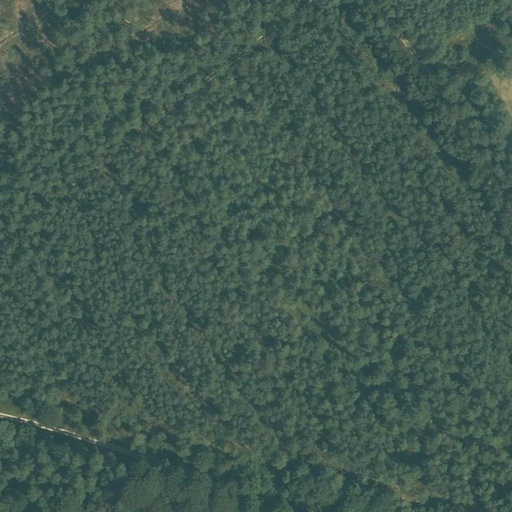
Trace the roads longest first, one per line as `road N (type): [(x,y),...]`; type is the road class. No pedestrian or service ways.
road 1 (track): [(0,411),(381,511)]
road 2 (track): [(0,229),(309,0)]
